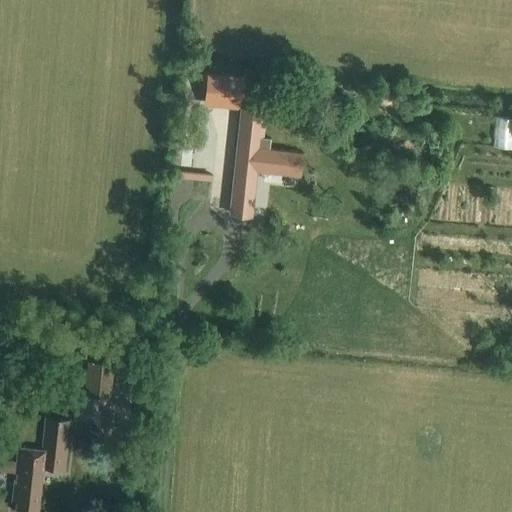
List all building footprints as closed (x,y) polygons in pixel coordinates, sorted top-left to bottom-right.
[(204,107),(238,111),(242,77),(208,74),(204,107)] [(327,95),(325,117),(341,118),(343,97),(327,95)] [(270,141),(261,140),(264,113),(243,110),(236,175),(232,215),(248,217),(254,169),(297,173),(299,154),(268,150),(270,141)] [(216,140),(210,122),(196,120),(194,136),(181,135),(177,172),(212,176),(216,140)] [(84,398),(109,400),(114,352),(103,350),(101,365),(87,364),(84,398)] [(135,377),(137,352),(120,351),(118,375),(135,377)] [(18,448),(12,501),(16,502),(15,510),(36,511),(37,511),(42,468),(63,471),(69,422),(45,419),(42,451),(18,448)]
